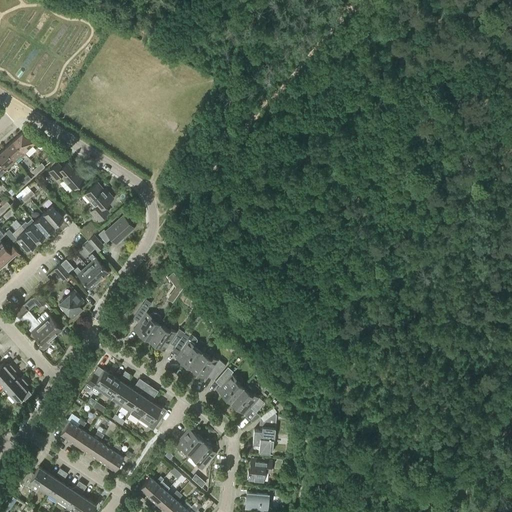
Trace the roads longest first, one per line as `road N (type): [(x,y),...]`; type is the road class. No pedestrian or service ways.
road 1 (track): [(295,511),(318,450),(306,441),(284,387),(169,222),(154,213)]
road 2 (residential): [(87,335),(147,239),(152,200),(139,183),(17,107)]
road 3 (residential): [(87,335),(182,396),(230,439),(221,511)]
road 4 (track): [(318,450),(511,483)]
road 5 (residential): [(142,511),(26,419)]
road 6 (track): [(452,511),(511,396)]
